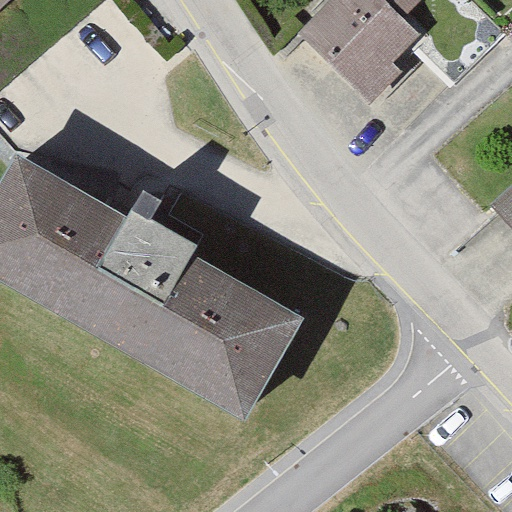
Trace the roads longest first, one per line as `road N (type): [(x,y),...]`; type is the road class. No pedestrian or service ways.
road 1 (residential): [(465,327),(346,443),(260,511)]
road 2 (residential): [(210,0),(290,123),(351,197)]
road 3 (residential): [(351,197),(511,51)]
road 4 (residential): [(351,197),(465,327)]
